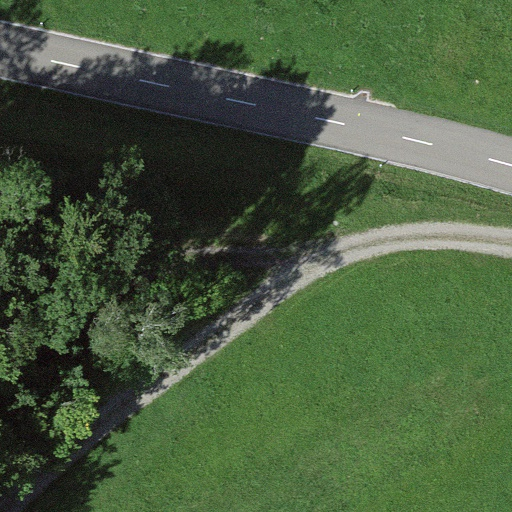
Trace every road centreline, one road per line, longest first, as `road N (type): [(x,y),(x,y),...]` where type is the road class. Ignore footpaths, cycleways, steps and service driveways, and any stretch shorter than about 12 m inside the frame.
road 1 (track): [(511,238),(398,241),(315,264),(53,462),(8,511)]
road 2 (tertiary): [(0,56),(417,147),(511,176)]
